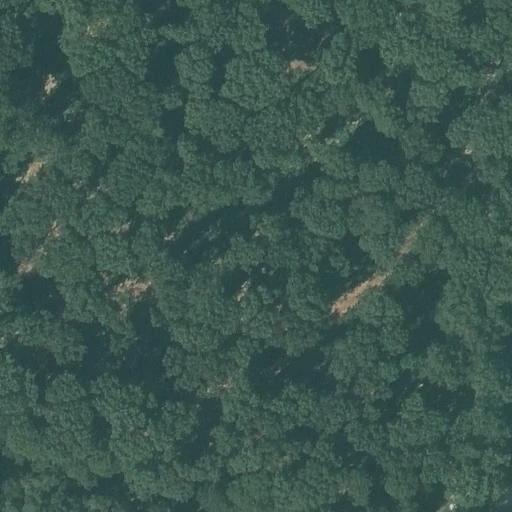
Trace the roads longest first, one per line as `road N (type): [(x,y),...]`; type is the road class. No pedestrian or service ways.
road 1 (unclassified): [(431,511),(439,392),(462,291),(511,177)]
road 2 (track): [(214,0),(511,101)]
road 3 (track): [(267,511),(0,427)]
